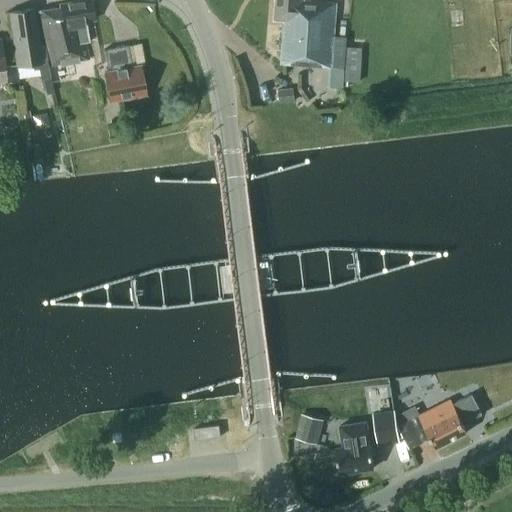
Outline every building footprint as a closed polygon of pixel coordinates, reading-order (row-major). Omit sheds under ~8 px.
[(89,41),(86,21),(95,19),(91,0),(83,0),(59,3),(60,7),(37,10),(40,32),(49,65),(89,59),(85,42),(89,41)] [(304,0),(303,0),(276,0),(275,19),(284,20),(281,63),(300,65),(331,67),(336,2),(304,0)] [(8,12),(6,12),(10,37),(12,36),(17,66),(32,63),(33,69),(39,68),(41,78),(50,76),(46,61),(41,62),(34,8),(9,12),(8,12)] [(136,104),(139,103),(141,102),(142,100),(143,97),(144,95),(145,94),(140,65),(132,66),(128,45),(104,49),(108,71),(104,71),(109,101),(128,98),(130,100),(132,103),(136,104)] [(6,66),(8,83),(19,82),(16,66),(16,65),(6,66)] [(50,76),(41,78),(44,90),(46,89),(53,87),(50,76)] [(293,87),(278,88),(280,102),(295,101),(293,87)] [(249,173),(217,177),(218,183),(250,179),(249,173)] [(223,265),(219,266),(223,298),(227,298),(254,294),(254,291),(274,288),(270,257),(249,260),(250,262),(223,265)] [(274,371),(242,376),(243,381),(275,377),(274,371)] [(436,447),(467,431),(451,399),(419,415),(415,407),(397,416),(398,426),(410,448),(431,438),(436,447)] [(374,416),(378,442),(399,439),(394,412),(374,416)] [(295,438),(314,443),(320,418),(302,413),(295,438)] [(339,473),(374,467),(367,421),(340,425),(343,447),(336,448),(339,473)] [(219,424),(194,428),(195,439),(221,435),(219,424)]
